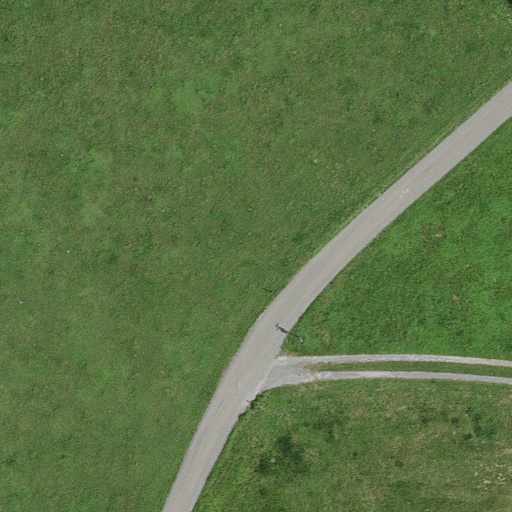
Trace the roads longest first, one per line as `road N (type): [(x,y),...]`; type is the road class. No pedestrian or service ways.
road 1 (track): [(241,377),(324,266),(511,101)]
road 2 (track): [(241,377),(359,365),(511,377)]
road 3 (track): [(182,511),(241,377)]
